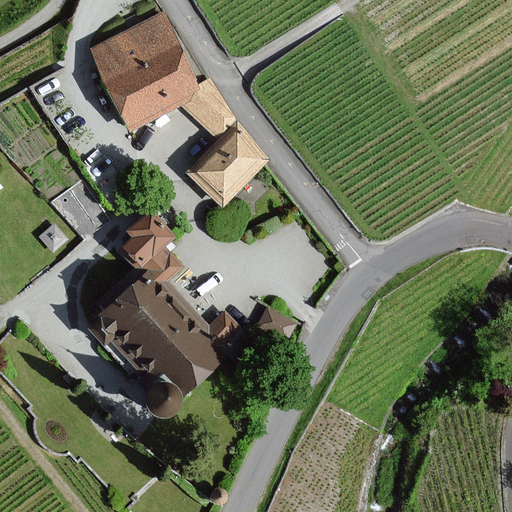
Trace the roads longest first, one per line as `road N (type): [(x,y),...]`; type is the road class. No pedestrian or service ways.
road 1 (unclassified): [(375,274),(177,0)]
road 2 (tertiary): [(238,511),(330,331),(375,274)]
road 3 (tertiary): [(375,274),(434,238),(511,235)]
road 4 (track): [(231,79),(350,0)]
